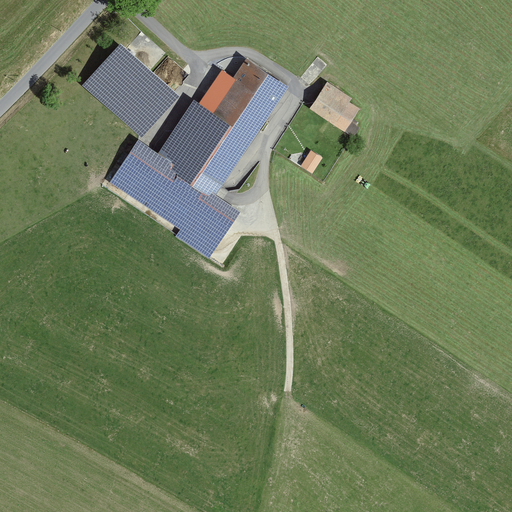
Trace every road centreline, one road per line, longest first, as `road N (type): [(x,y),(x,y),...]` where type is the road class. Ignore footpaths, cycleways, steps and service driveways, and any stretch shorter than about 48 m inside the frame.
road 1 (track): [(287,390),(286,297),(264,171),(294,83),(253,53),(200,57),(180,50),(128,0)]
road 2 (unclassified): [(0,111),(103,0)]
